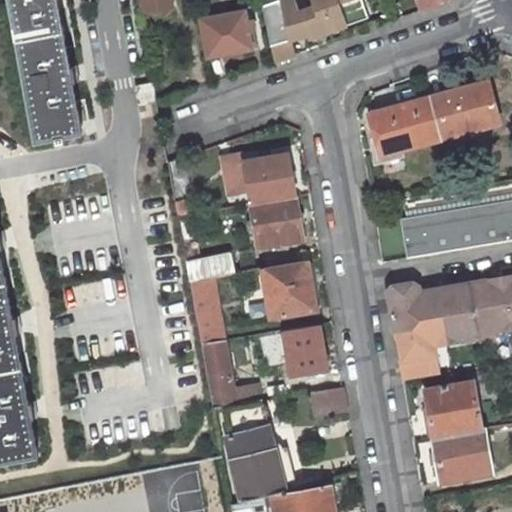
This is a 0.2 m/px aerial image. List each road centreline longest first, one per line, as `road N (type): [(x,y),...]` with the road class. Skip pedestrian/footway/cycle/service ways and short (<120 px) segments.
road 1 (residential): [(322,75),(394,511)]
road 2 (residential): [(511,4),(322,75)]
road 3 (residential): [(322,75),(168,128)]
road 4 (unknown): [(354,266),(511,238)]
